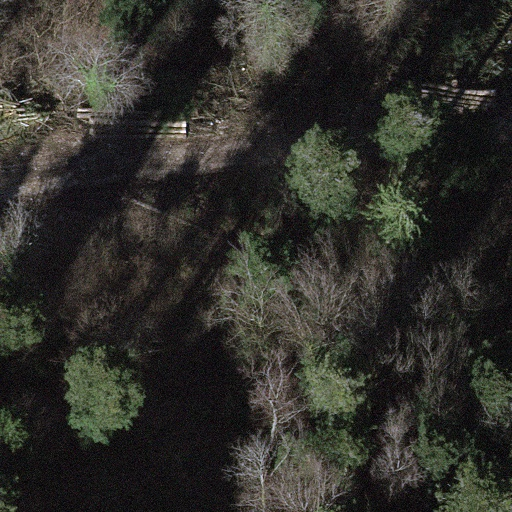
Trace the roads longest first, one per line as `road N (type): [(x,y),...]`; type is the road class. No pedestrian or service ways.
road 1 (track): [(4,173),(511,319)]
road 2 (track): [(511,115),(0,173)]
